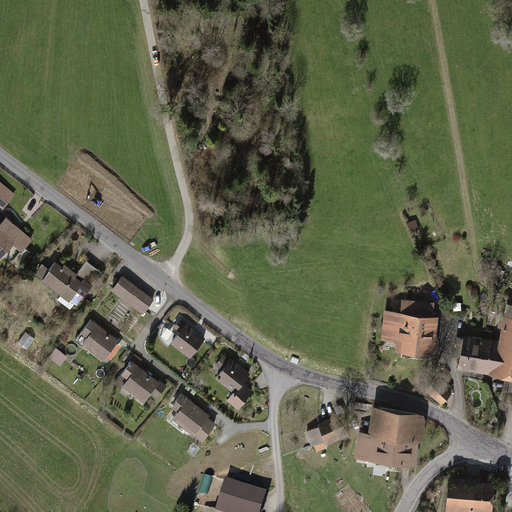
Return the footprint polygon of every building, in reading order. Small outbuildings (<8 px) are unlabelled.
[(14,194),(0,181),(0,202),(4,206),(14,194)] [(1,225),(0,224),(0,258),(14,241),(24,249),(33,239),(7,218),(1,225)] [(416,220),(408,223),(412,233),(421,229),(416,220)] [(76,276),(56,262),(51,268),(43,263),(36,272),(78,303),(101,272),(87,261),(76,276)] [(156,299),(125,276),(114,290),(146,313),(156,299)] [(402,310),(385,308),(382,335),(403,337),(402,348),(428,351),(433,301),(403,297),(402,310)] [(499,341),(482,337),(476,367),(511,373),(511,302),(507,302),(499,341)] [(118,341),(92,321),(80,338),(105,358),(118,341)] [(191,357),(206,338),(187,323),(172,342),(191,357)] [(460,353),(458,363),(476,367),(482,337),(463,334),(463,335),(455,334),(452,352),(460,353)] [(65,356),(53,348),(48,355),(59,363),(65,356)] [(236,392),(230,401),(238,407),(250,391),(240,383),(248,373),(232,361),(219,379),(236,392)] [(166,387),(133,362),(119,381),(145,401),(151,393),(157,398),(166,387)] [(425,388),(441,401),(450,390),(434,377),(425,388)] [(210,415),(184,395),(175,406),(180,410),(174,418),(195,434),(201,426),(209,432),(215,425),(207,419),(210,415)] [(419,438),(422,413),(372,406),(369,431),(360,430),(358,452),(372,454),(372,457),(414,462),(417,438),(419,438)] [(327,442),(346,434),(338,415),(320,423),(321,425),(308,430),(313,442),(325,437),(327,442)] [(474,477),(446,476),(443,511),(482,511),(482,510),(492,511),(494,481),(474,480),(474,477)] [(221,511),(259,511),(266,491),(228,479),(218,511),(221,511)]
